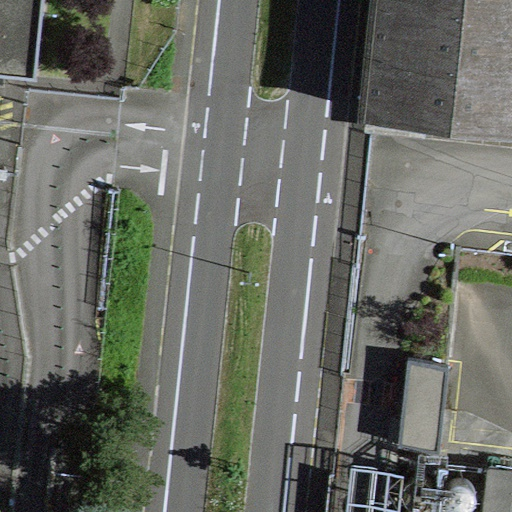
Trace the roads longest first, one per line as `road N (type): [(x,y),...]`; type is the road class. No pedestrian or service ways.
road 1 (secondary): [(232,0),(176,511)]
road 2 (secondary): [(268,511),(322,0)]
